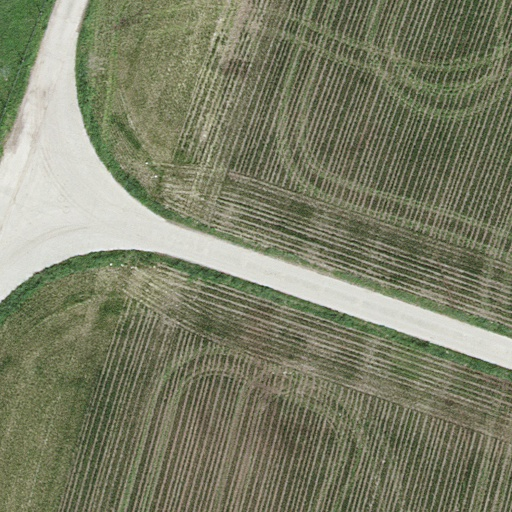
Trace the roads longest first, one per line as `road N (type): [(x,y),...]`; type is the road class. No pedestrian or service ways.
road 1 (track): [(511,357),(17,194)]
road 2 (track): [(17,194),(83,0)]
